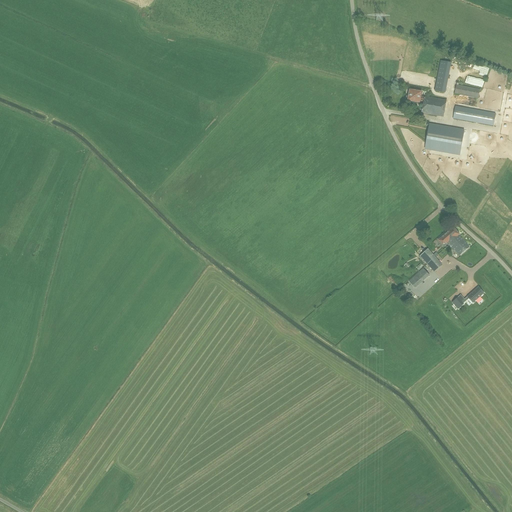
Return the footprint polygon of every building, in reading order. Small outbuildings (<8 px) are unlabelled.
[(450,63),(441,61),(435,91),(445,93),(450,63)] [(480,89),(456,85),(455,93),(478,98),(480,89)] [(422,113),(444,117),(446,100),(425,96),(425,97),(421,96),(422,92),(410,90),(409,96),(406,96),(406,100),(408,100),(408,101),(420,103),(420,101),(424,101),(422,113)] [(496,114),(456,106),(453,119),(493,126),(496,114)] [(460,155),(464,130),(430,124),(425,149),(460,155)] [(453,227),(439,240),(442,244),(445,242),(446,243),(447,242),(456,252),(457,253),(459,256),(469,247),(459,235),(460,234),(453,227)] [(425,252),(420,256),(427,264),(434,257),(430,253),(427,255),(425,252)] [(434,257),(427,264),(433,271),(441,265),(434,257)] [(424,269),(418,274),(423,280),(429,275),(424,269)] [(423,280),(418,274),(409,282),(414,288),(423,280)] [(478,287),(467,297),(465,299),(461,302),(458,297),(452,302),(458,309),(463,304),(469,299),(473,303),(484,293),(478,287)]
